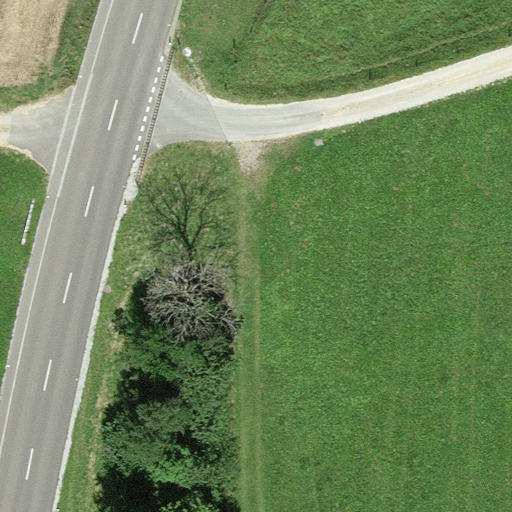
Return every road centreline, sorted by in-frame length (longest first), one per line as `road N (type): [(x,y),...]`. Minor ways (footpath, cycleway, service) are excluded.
road 1 (tertiary): [(21,511),(78,242),(145,0)]
road 2 (track): [(511,71),(404,109),(329,122),(113,115),(0,129)]
